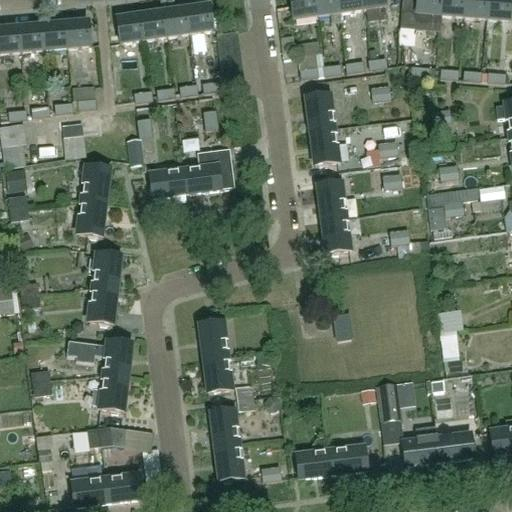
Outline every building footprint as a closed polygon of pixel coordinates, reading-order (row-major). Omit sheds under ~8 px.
[(288,0),(292,22),(315,19),(312,0),(288,0)] [(312,0),(315,19),(330,17),(338,16),(335,0),(312,0)] [(340,16),(360,13),(358,0),(335,0),(338,16),(340,16)] [(358,0),(360,13),(383,10),(382,0),(358,0)] [(437,36),(439,20),(440,0),(417,0),(417,2),(416,18),(414,34),(437,36)] [(463,0),(440,0),(439,20),(462,22),(463,0)] [(463,0),(462,22),(485,24),(486,0),(463,0)] [(510,0),(486,0),(485,24),(508,26),(510,0)] [(209,9),(185,12),(189,38),(212,34),(209,9)] [(185,12),(163,15),(166,41),(189,38),(185,12)] [(144,44),(166,41),(163,15),(140,18),(144,44)] [(340,16),(338,16),(330,17),(331,26),(340,24),(340,16)] [(121,47),(144,44),(140,18),(117,22),(121,47)] [(86,24),(62,26),(64,51),(88,50),(86,24)] [(62,26),(39,28),(41,53),(64,51),(62,26)] [(39,28),(16,29),(18,55),(41,53),(39,28)] [(0,56),(18,55),(16,29),(0,30),(0,56)] [(217,48),(238,45),(236,34),(216,37),(217,48)] [(219,59),(239,56),(238,45),(217,48),(219,59)] [(318,81),(322,81),(321,71),(323,70),(322,55),(297,59),(300,84),(318,81)] [(220,70),(241,67),(239,56),(219,59),(220,70)] [(368,74),(387,72),(385,62),(367,64),(368,74)] [(346,78),(364,75),(363,65),(344,68),(346,78)] [(222,80),(242,78),(241,67),(220,70),(222,80)] [(322,81),(341,78),(340,68),(323,70),(321,71),(322,81)] [(433,82),(434,72),(410,70),(409,80),(428,82),(433,82)] [(440,72),(439,82),(439,83),(457,84),(458,74),(440,72)] [(463,74),(462,83),(462,85),(480,86),(481,76),(463,74)] [(505,88),(505,87),(505,78),(487,76),(486,87),(505,88)] [(223,91),(244,88),(242,78),(222,80),(223,91)] [(201,88),(203,98),(221,95),(220,85),(201,88)] [(178,91),(179,101),(198,99),(196,88),(178,91)] [(155,94),(156,97),(157,104),(175,102),(174,91),(155,94)] [(389,104),(388,91),(369,93),(371,106),(389,104)] [(153,105),(151,97),(151,95),(133,97),(134,108),(153,105)] [(309,135),(332,132),(327,98),(317,100),(317,98),(307,99),(308,101),(304,102),(309,135)] [(77,115),(94,113),(96,113),(95,103),(76,105),(77,115)] [(506,122),(508,141),(511,140),(511,106),(503,107),(504,109),(494,111),(496,124),(506,122)] [(54,118),(73,116),(72,107),(53,108),(54,118)] [(31,122),(49,120),(49,110),(30,112),(31,122)] [(202,115),(205,133),(217,132),(214,113),(202,115)] [(27,124),(26,122),(26,114),(7,115),(8,126),(27,124)] [(429,117),(430,129),(449,127),(447,114),(429,117)] [(148,123),(136,125),(139,142),(151,141),(148,123)] [(25,139),(25,138),(24,128),(0,131),(0,133),(1,142),(25,139)] [(82,128),(62,131),(64,143),(83,140),(82,128)] [(334,148),(332,132),(309,135),(314,169),(317,168),(317,171),(327,169),(327,167),(337,166),(337,164),(347,163),(345,147),(334,148)] [(413,133),(369,132),(369,146),(413,146),(413,133)] [(25,139),(1,142),(2,152),(22,149),(26,149),(25,139)] [(64,143),(65,153),(84,151),(84,141),(64,143)] [(140,144),(127,146),(131,172),(143,170),(140,144)] [(378,161),(379,161),(396,159),(395,146),(376,149),(378,161)] [(4,162),(24,160),(22,149),(2,152),(4,162)] [(84,151),(65,153),(66,163),(85,161),(84,151)] [(198,172),(183,174),(186,198),(233,192),(228,152),(196,156),(198,172)] [(24,160),(4,162),(5,172),(25,170),(24,160)] [(85,169),(80,202),(104,205),(108,172),(105,172),(105,170),(95,169),(95,170),(85,169)] [(436,173),(437,180),(438,185),(456,183),(455,170),(436,172),(436,173)] [(152,202),(186,198),(183,174),(149,178),(150,188),(148,188),(149,199),(151,198),(152,202)] [(400,179),(382,181),(381,181),(382,193),(401,191),(400,179)] [(320,223),(344,220),(339,186),(329,188),(329,185),(319,187),(319,189),(316,190),(320,223)] [(446,231),(444,221),(443,221),(442,209),(460,207),(460,206),(477,204),(478,191),(425,198),(427,210),(430,233),(431,233),(432,242),(451,240),(450,234),(446,231)] [(24,198),(16,199),(7,200),(9,213),(26,210),(24,198)] [(100,239),(104,205),(80,202),(76,236),(86,237),(86,239),(96,240),(96,238),(100,239)] [(462,219),(460,207),(442,209),(443,221),(444,221),(462,219)] [(26,210),(9,213),(11,226),(28,223),(26,210)] [(338,255),(346,254),(349,254),(344,220),(320,223),(325,257),(329,256),(329,259),(339,257),(338,255)] [(390,250),(409,247),(407,235),(388,237),(390,250)] [(33,249),(28,238),(15,244),(21,255),(33,249)] [(106,258),(96,257),(92,290),(115,293),(119,260),(116,259),(116,257),(106,256),(106,258)] [(21,303),(39,300),(37,287),(19,290),(21,303)] [(111,326),(115,293),(92,290),(88,323),(98,325),(98,326),(108,327),(108,326),(111,326)] [(0,292),(0,319),(12,318),(9,291),(0,292)] [(21,303),(23,314),(23,315),(41,312),(39,300),(21,303)] [(333,321),(335,336),(336,345),(350,344),(347,319),(333,321)] [(203,362),(226,359),(222,325),(198,328),(203,362)] [(447,365),(463,365),(463,339),(447,339),(447,365)] [(103,379),(127,382),(131,349),(128,348),(128,347),(118,345),(118,347),(108,346),(107,351),(68,346),(66,361),(76,362),(75,366),(94,368),(94,361),(106,362),(103,379)] [(226,359),(203,362),(208,396),(231,393),(226,359)] [(30,377),(32,390),(50,387),(48,374),(30,377)] [(122,415),(127,382),(103,379),(102,394),(94,393),(92,408),(100,409),(99,412),(109,414),(109,415),(119,416),(119,415),(122,415)] [(52,400),(50,387),(32,390),(34,402),(52,400)] [(379,425),(399,423),(395,388),(377,391),(381,424),(379,425)] [(237,403),(253,401),(252,389),(235,391),(237,403)] [(270,417),(275,416),(279,410),(279,404),(274,400),(268,401),(264,406),(264,411),(270,417)] [(237,403),(238,415),(255,413),(253,401),(237,403)] [(213,449),(236,447),(232,413),(209,416),(213,449)] [(99,451),(110,449),(121,451),(124,433),(110,431),(97,433),(99,451)] [(404,469),(437,465),(434,441),(437,441),(435,431),(414,433),(415,444),(401,445),(404,469)] [(492,459),(511,456),(511,432),(489,435),(492,459)] [(88,452),(99,451),(97,433),(86,434),(88,452)] [(434,441),(437,465),(472,461),(469,437),(437,441),(434,441)] [(236,447),(213,449),(217,483),(220,483),(221,485),(231,484),(230,482),(240,480),(236,447)] [(329,453),(331,477),(365,473),(363,450),(329,453)] [(297,481),(331,477),(329,453),(295,457),(297,481)] [(261,485),(280,483),(278,470),(260,472),(261,485)] [(140,488),(138,488),(137,479),(104,483),(107,506),(140,502),(140,498),(141,498),(140,488)] [(107,506),(104,483),(71,488),(72,497),(70,497),(71,507),(73,507),(73,510),(107,506)]
